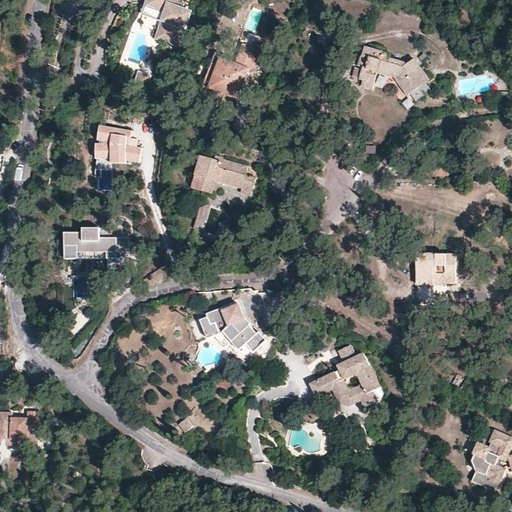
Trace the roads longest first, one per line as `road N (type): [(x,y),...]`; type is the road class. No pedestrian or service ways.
road 1 (residential): [(43,0),(13,276),(23,333),(76,387)]
road 2 (residential): [(373,174),(282,269),(250,280),(156,288),(124,304),(76,387)]
road 3 (residential): [(76,387),(188,462),(341,511)]
